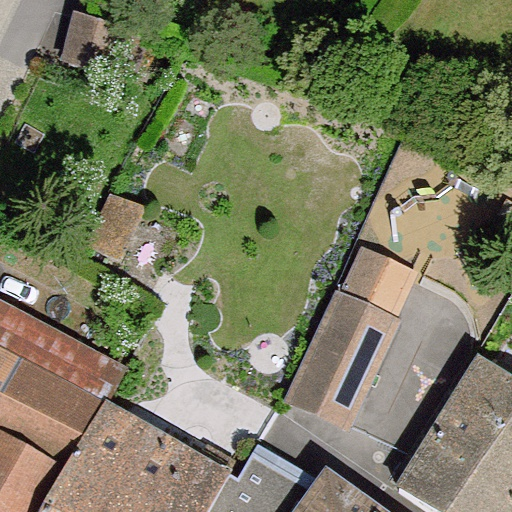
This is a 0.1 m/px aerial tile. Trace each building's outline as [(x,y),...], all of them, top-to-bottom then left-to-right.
[(121,31),(78,18),(65,62),(109,75),(121,31)] [(86,247),(121,263),(145,211),(110,195),(86,247)] [(362,255),(343,297),(390,319),(408,280),(410,277),(362,255)] [(345,425),(394,321),(390,319),(343,297),(340,296),(291,399),(345,425)] [(0,301),(0,356),(104,412),(124,368),(31,319),(0,301)] [(313,511),(330,489),(260,449),(239,483),(104,412),(0,356),(0,511),(313,511)] [(438,511),(511,511),(511,387),(485,369),(408,491),(438,511)] [(369,511),(333,486),(330,489),(313,511),(369,511)]
